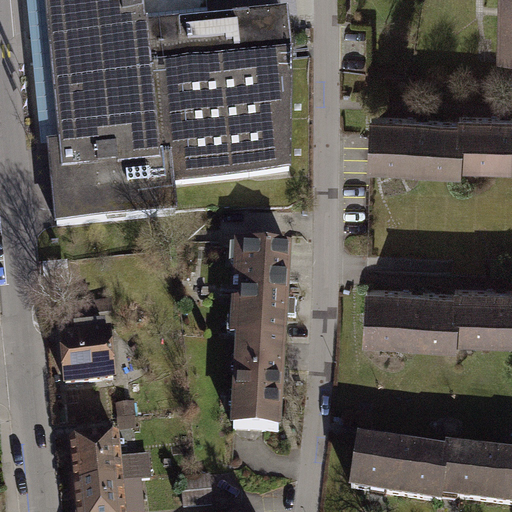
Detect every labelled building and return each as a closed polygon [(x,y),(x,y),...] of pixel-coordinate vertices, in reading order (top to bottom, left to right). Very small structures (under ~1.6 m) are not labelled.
[(52,47),(47,0),(27,0),(32,49),(41,149),(51,148),(62,147),(52,47)] [(143,30),(140,0),(47,0),(52,47),(62,147),(51,148),(56,203),(57,226),(175,216),(173,184),(289,174),(290,56),(286,17),(143,30)] [(503,55),(511,55),(511,0),(504,0),(504,14),(503,55)] [(511,170),(511,117),(466,117),(466,121),(465,170),(511,170)] [(464,176),(465,170),(466,121),(377,119),(376,174),(464,176)] [(231,340),(241,341),(285,344),(291,251),(237,247),(231,340)] [(511,341),(511,289),(462,288),(462,294),(461,340),(511,341)] [(461,340),(462,294),(374,291),(373,344),(460,347),(461,340)] [(114,388),(108,334),(55,339),(61,393),(114,388)] [(280,433),(285,344),(241,341),(235,431),(280,433)] [(68,447),(73,492),(121,487),(118,462),(116,442),(68,447)] [(448,502),(454,454),(366,442),(358,495),(447,508),(448,502)] [(511,510),(511,457),(455,450),(454,454),(448,502),(511,510)] [(148,459),(118,462),(121,487),(141,485),(151,484),(148,459)] [(216,507),(212,477),(180,480),(184,511),(216,507)] [(121,487),(123,511),(144,511),(141,485),(121,487)] [(123,511),(121,487),(73,492),(75,511),(123,511)]
